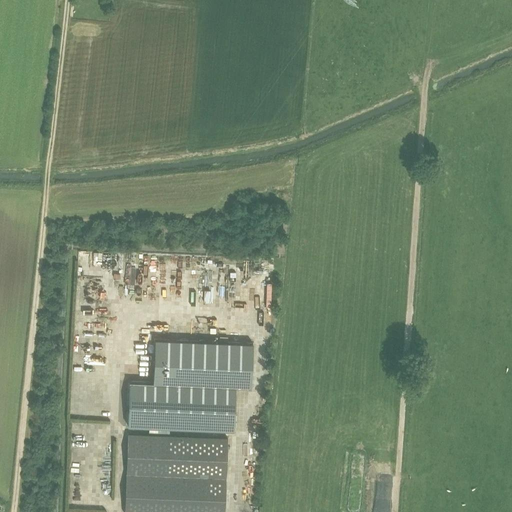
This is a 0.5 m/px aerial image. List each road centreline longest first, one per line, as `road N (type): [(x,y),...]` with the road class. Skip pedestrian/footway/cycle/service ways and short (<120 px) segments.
road 1 (track): [(14,511),(66,0)]
road 2 (unknown): [(234,511),(239,423),(261,363),(248,325),(230,318),(144,322),(120,344),(111,384),(121,439),(116,511)]
road 3 (track): [(424,72),(393,511)]
